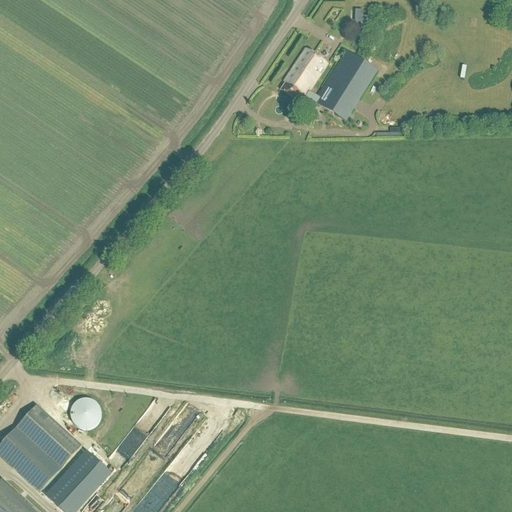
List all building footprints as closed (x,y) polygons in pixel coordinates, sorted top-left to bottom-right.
[(351,28),(351,14),(339,15),(340,29),(351,28)] [(318,97),(310,92),(328,63),(306,49),(283,82),(285,83),(280,90),(299,103),(303,96),(345,124),(379,72),(348,52),(318,97)] [(377,135),(377,140),(405,139),(405,130),(391,130),(391,135),(377,135)] [(0,458),(40,494),(61,471),(83,448),(38,407),(17,431),(0,449),(0,458)] [(124,488),(180,421),(169,411),(113,478),(124,488)] [(64,511),(66,511),(106,468),(97,460),(87,451),(47,496),(56,505),(64,511)] [(150,477),(162,485),(170,472),(167,470),(172,461),(164,455),(150,477)] [(113,479),(86,504),(90,508),(100,499),(104,504),(121,488),(113,479)] [(38,511),(4,480),(0,483),(0,511),(38,511)] [(139,511),(156,490),(144,480),(119,511),(118,511),(110,505),(104,511),(139,511)]
